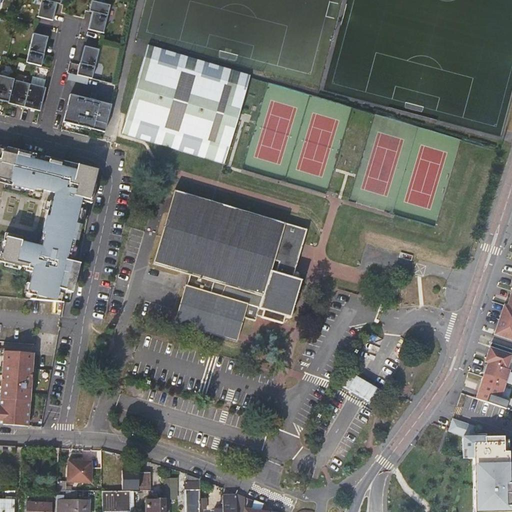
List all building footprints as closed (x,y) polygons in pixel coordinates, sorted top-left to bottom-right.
[(41,0),(38,17),(52,21),(57,3),(61,5),(61,0),(41,0)] [(110,6),(92,1),(89,12),(93,13),(89,30),(104,33),(110,6)] [(34,34),(26,63),(41,66),(45,54),(44,54),(48,37),(34,34)] [(80,63),(83,45),(78,44),(75,62),(80,63)] [(250,75),(149,45),(122,134),(224,164),(250,75)] [(90,78),(92,79),(99,50),(85,46),(80,63),(77,75),(90,78)] [(77,75),(70,73),(69,80),(88,84),(90,78),(77,75)] [(14,80),(0,76),(0,100),(8,103),(14,80)] [(30,84),(14,80),(8,103),(24,107),(30,84)] [(46,88),(30,84),(24,107),(40,111),(46,88)] [(105,133),(111,105),(95,101),(90,99),(70,94),(63,122),(105,133)] [(29,299),(59,302),(61,294),(58,293),(59,289),(72,292),(78,263),(64,260),(65,255),(69,256),(71,246),(72,247),(78,218),(77,217),(79,208),(75,207),(77,200),(91,203),(95,179),(95,177),(95,176),(95,174),(94,173),(93,171),(92,170),(90,169),(89,168),(78,166),(79,165),(0,145),(0,179),(19,184),(18,185),(32,188),(33,185),(54,190),(51,199),(48,198),(41,229),(41,230),(40,236),(42,237),(39,247),(34,246),(35,243),(20,239),(21,234),(4,230),(2,238),(4,238),(1,251),(0,250),(0,258),(12,262),(13,259),(19,261),(18,263),(25,264),(24,267),(31,269),(30,273),(33,274),(31,282),(28,281),(26,291),(35,293),(34,297),(30,296),(29,299)] [(295,280),(310,232),(179,191),(156,264),(192,275),(189,287),(187,287),(176,324),(237,343),(245,319),(256,322),(258,317),(264,319),(263,319),(284,326),(286,318),(292,319),(304,282),(295,280)] [(504,306),(499,320),(511,324),(511,308),(507,307),(504,306)] [(511,324),(499,320),(495,335),(510,340),(511,340),(511,324)] [(490,348),(485,363),(488,363),(501,368),(507,370),(511,355),(506,354),(490,348)] [(0,425),(30,427),(37,355),(4,352),(0,402),(0,425)] [(488,363),(483,378),(505,385),(510,371),(507,370),(501,368),(488,363)] [(500,400),(505,385),(483,378),(476,400),(490,404),(492,397),(500,400)] [(476,510),(476,511),(504,511),(511,511),(511,479),(506,479),(506,452),(500,452),(500,437),(473,438),(469,438),(469,429),(463,427),(464,422),(450,418),(446,429),(460,434),(461,451),(465,451),(465,460),(471,460),(471,467),(474,466),(474,473),(471,473),(472,510),(476,510)] [(472,425),(464,422),(463,427),(469,429),(469,438),(473,438),(472,425)] [(67,482),(90,482),(90,463),(68,462),(67,482)] [(149,472),(140,472),(140,476),(140,491),(150,491),(149,472)] [(130,491),(140,491),(140,476),(130,476),(130,491)] [(185,511),(200,511),(199,480),(187,477),(187,484),(185,484),(185,511)] [(102,493),(102,511),(130,511),(130,493),(102,493)] [(236,496),(236,511),(243,511),(244,511),(243,498),(236,494),(236,496)] [(236,511),(236,496),(222,497),(222,510),(219,510),(218,511),(236,511)] [(57,498),(56,511),(89,511),(89,503),(63,503),(63,498),(57,498)] [(0,511),(15,511),(15,500),(0,499),(0,511)] [(145,511),(169,511),(170,501),(145,502),(145,511)] [(27,511),(52,511),(52,503),(27,503),(27,511)]
